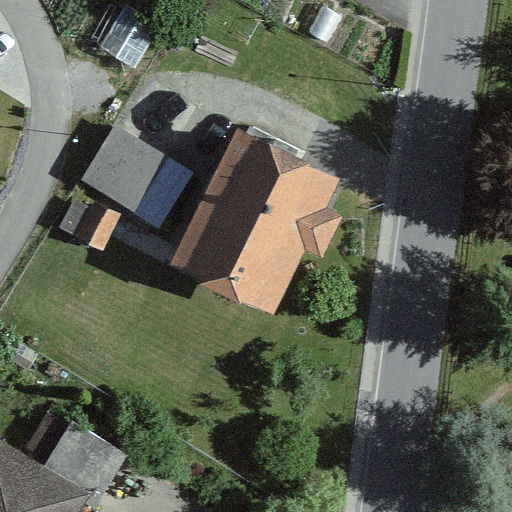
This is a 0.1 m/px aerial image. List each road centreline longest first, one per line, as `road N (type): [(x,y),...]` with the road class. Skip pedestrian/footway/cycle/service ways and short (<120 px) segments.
road 1 (tertiary): [(391,511),(457,0)]
road 2 (residential): [(0,249),(43,167),(51,108),(41,40),(18,0)]
